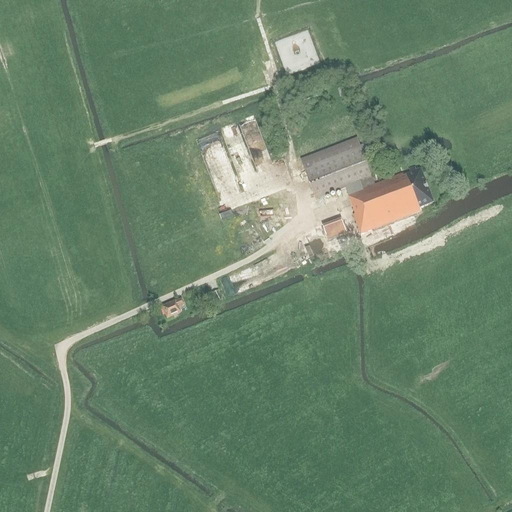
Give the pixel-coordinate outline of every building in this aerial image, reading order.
[(356,138),(300,160),(304,171),(315,202),(336,194),(345,190),(348,196),(375,185),(360,148),(356,138)] [(348,196),(347,196),(355,216),(353,217),(361,235),(361,236),(372,232),(422,212),(420,209),(434,203),(421,169),(416,171),(414,167),(409,169),(411,174),(403,177),(402,175),(375,185),(348,196)] [(329,240),(347,233),(342,220),(324,227),(329,240)] [(361,235),(358,236),(361,242),(374,237),(372,232),(361,236),(361,235)] [(216,303),(223,300),(218,290),(211,294),(216,303)] [(174,302),(161,307),(166,319),(180,313),(177,307),(183,305),(181,299),(175,302),(174,302)]
